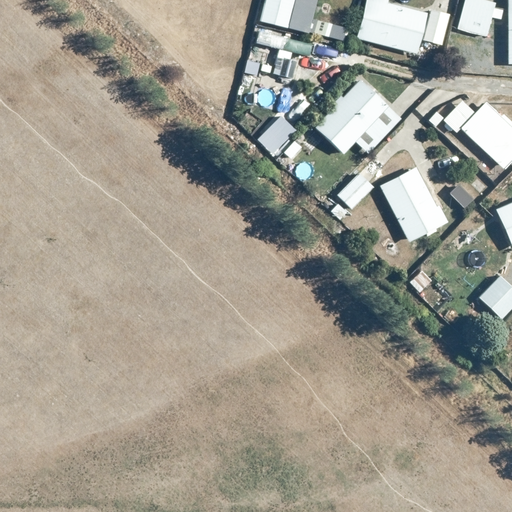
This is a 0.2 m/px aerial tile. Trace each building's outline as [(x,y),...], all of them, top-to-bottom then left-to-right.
[(314,0),(261,0),(257,22),(306,34),(314,0)] [(415,5),(394,0),(357,0),(348,38),(404,51),(415,5)] [(511,62),(511,0),(492,0),(492,62),(511,62)] [(446,14),(427,10),(420,41),(438,46),(446,14)] [(346,29),(326,22),(321,35),(342,42),(346,29)] [(300,46),(245,39),(236,105),(291,113),(300,46)] [(339,67),(288,117),(331,161),(382,111),(339,67)] [(435,121),(482,162),(510,131),(463,90),(435,121)] [(394,237),(433,214),(399,157),(360,180),(394,237)] [(490,243),(511,232),(511,183),(471,203),(490,243)] [(449,268),(430,253),(422,262),(441,277),(449,268)] [(511,302),(511,290),(496,275),(474,298),(497,319),(511,302)]
